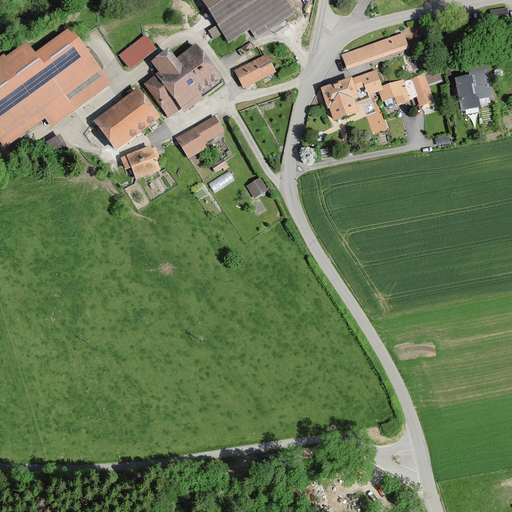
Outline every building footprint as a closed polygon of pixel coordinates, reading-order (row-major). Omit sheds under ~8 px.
[(298,18),(286,0),(206,0),(204,2),(220,29),(211,35),(215,42),(225,35),(232,47),(253,34),(258,42),(298,18)] [(511,28),(511,20),(510,11),(493,14),(497,32),(511,28)] [(105,75),(74,32),(40,57),(33,47),(13,62),(10,57),(0,64),(0,142),(8,154),(49,124),(56,132),(77,116),(67,102),(105,75)] [(412,52),(406,36),(365,50),(371,66),(412,52)] [(133,74),(159,55),(147,40),(122,59),(133,74)] [(225,84),(201,50),(182,64),(175,56),(157,69),(163,78),(147,90),(170,123),(225,84)] [(278,76),(269,58),(237,74),(246,92),(278,76)] [(446,82),(442,72),(417,80),(419,88),(426,86),(427,88),(446,82)] [(478,82),(461,85),(465,119),(489,115),(488,107),(500,105),(496,75),(478,78),(478,82)] [(416,103),(408,83),(383,92),(390,113),(416,103)] [(354,85),(326,94),(332,114),(336,113),(341,128),(365,121),(359,102),(381,95),(378,87),(356,93),(354,85)] [(165,124),(143,94),(90,132),(102,149),(110,143),(119,157),(165,124)] [(226,136),(217,119),(178,141),(191,163),(209,153),(206,147),(226,136)] [(72,154),(63,140),(47,150),(52,157),(72,154)] [(158,156),(157,152),(124,162),(128,176),(135,174),(138,183),(164,176),(162,169),(166,167),(163,155),(158,156)] [(231,170),(227,163),(214,169),(218,176),(231,170)]
